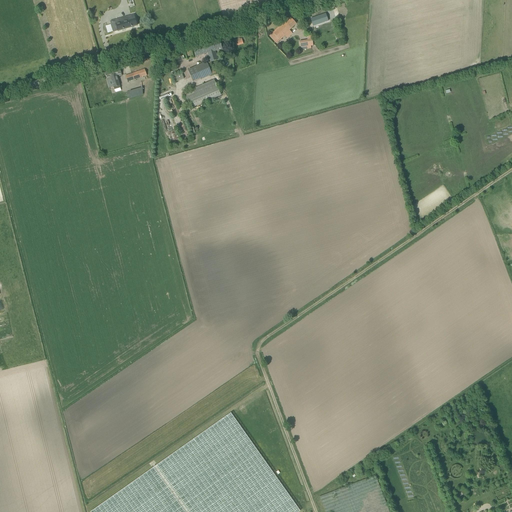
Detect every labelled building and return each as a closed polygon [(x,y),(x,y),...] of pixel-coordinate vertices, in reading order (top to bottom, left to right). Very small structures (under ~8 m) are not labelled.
[(313,26),(336,19),(333,11),(311,19),(313,26)] [(137,25),(134,15),(110,21),(113,32),(137,25)] [(269,36),(276,43),(290,30),(289,30),(296,24),(291,18),(286,23),(285,22),(269,36)] [(234,40),(235,46),(243,44),(242,38),(234,40)] [(312,39),(300,41),(301,48),(313,46),(312,39)] [(222,49),(220,40),(193,48),(195,57),(208,53),(211,61),(217,59),(215,51),(222,49)] [(188,70),(193,82),(200,78),(195,67),(188,70)] [(114,90),(120,88),(117,77),(122,76),(119,68),(105,73),(107,80),(111,79),(114,90)] [(135,80),(147,76),(145,69),(125,76),(128,84),(136,81),(135,80)] [(192,103),(219,91),(214,80),(184,93),(189,105),(192,103)] [(128,99),(143,95),(141,87),(126,92),(128,99)] [(14,299),(0,302),(0,310),(15,307),(14,299)] [(297,511),(300,511),(230,412),(90,511),(297,511)] [(389,511),(375,476),(319,497),(325,511),(389,511)]
